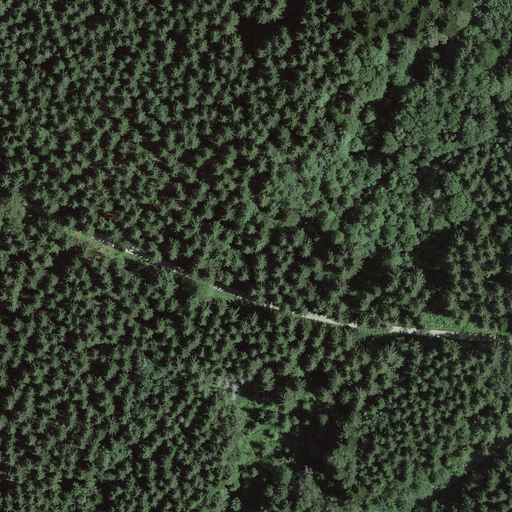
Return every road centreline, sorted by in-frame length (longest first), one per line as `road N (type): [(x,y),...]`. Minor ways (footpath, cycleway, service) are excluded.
road 1 (track): [(511,340),(354,323),(237,292),(0,187)]
road 2 (unclassified): [(401,511),(511,435)]
